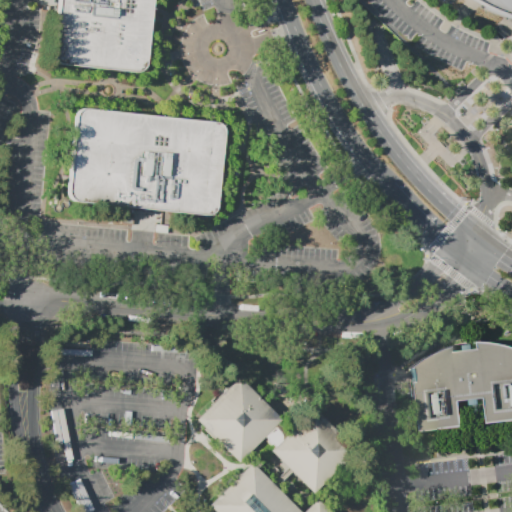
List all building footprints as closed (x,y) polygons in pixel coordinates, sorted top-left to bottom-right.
[(137,73),(134,73),(116,71),(59,66),(56,65),(55,64),(54,63),(52,61),(52,60),(51,56),(56,0),(150,0),(150,4),(152,5),(152,6),(151,13),(150,23),(146,63),(144,64),(143,67),(143,69),(141,70),(139,72),(137,73)] [(511,0),(464,0),(467,2),(473,5),(479,8),(487,12),(511,21),(511,0)] [(217,209),(209,216),(198,215),(113,206),(73,202),(69,200),(67,198),(66,196),(65,192),(67,178),(68,170),(73,117),(74,114),(75,112),(78,110),(80,109),(83,109),(160,117),(170,118),(221,123),(223,125),(224,127),(225,130),(224,146),(223,147),(222,148),(220,148),(219,156),(216,193),(218,194),(217,209)] [(154,224),(167,225),(166,233),(153,232),(154,224)] [(412,431),(407,382),(410,382),(409,368),(406,369),(419,359),(431,352),(444,347),(453,344),(454,352),(480,348),(479,341),(492,342),(511,346),(511,419),(489,422),(486,397),(475,398),(460,400),(463,425),(412,431)] [(237,377),(194,420),(237,462),(263,436),(275,424),(279,420),(237,377)] [(268,451),(288,470),(311,494),(353,452),(333,432),(334,431),(311,408),(285,434),(272,446),(268,451)] [(275,424),(278,427),(280,425),(284,429),(282,431),(285,434),(272,446),(269,443),(268,445),(266,443),(264,441),(266,439),(263,436),(275,424)] [(212,511),(206,506),(250,462),(272,485),(299,511),(301,511),(314,500),(326,511),(212,511)]
